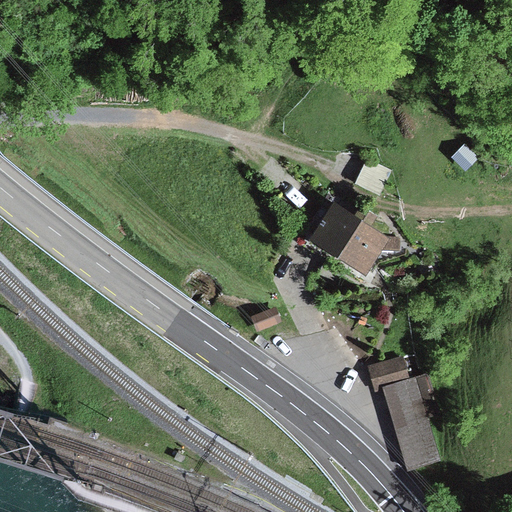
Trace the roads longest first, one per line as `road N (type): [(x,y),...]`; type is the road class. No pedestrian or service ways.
road 1 (primary): [(0,187),(316,423),(404,511)]
road 2 (track): [(250,141),(296,152),(353,195),(393,210),(511,212)]
road 3 (track): [(429,0),(405,30),(311,53),(250,141)]
